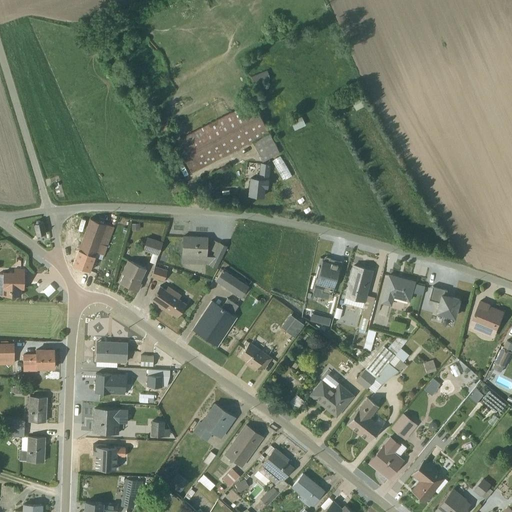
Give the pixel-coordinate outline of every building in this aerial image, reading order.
[(253,85),(269,79),(266,70),(250,76),(253,85)] [(354,105),(357,112),(366,107),(363,100),(354,105)] [(170,131),(175,141),(174,141),(190,173),(268,133),(251,101),(180,138),(175,128),(170,131)] [(343,121),(352,117),(347,107),(339,111),(343,121)] [(290,121),(294,129),(303,124),(294,129),(304,124),(301,117),(304,124),(300,117),(290,121)] [(268,134),(252,142),(262,161),(278,153),(268,134)] [(290,175),(279,156),(271,160),(283,180),(290,175)] [(248,194),(262,196),(263,187),(266,187),(268,164),(259,163),(257,178),(250,178),(248,194)] [(103,255),(113,226),(89,218),(73,264),(89,270),(95,252),(103,255)] [(35,223),(33,224),(36,236),(45,233),(42,221),(40,221),(39,220),(38,220),(37,220),(36,220),(36,221),(35,222),(35,223)] [(181,261),(181,262),(208,264),(216,268),(226,246),(212,239),(208,249),(213,251),(211,256),(205,255),(206,237),(183,236),(181,261)] [(146,237),(142,250),(151,253),(148,261),(154,263),(157,255),(161,242),(146,237)] [(163,253),(159,259),(165,263),(168,257),(163,253)] [(331,292),(341,262),(328,258),(327,261),(321,260),(312,294),(327,298),(329,291),(331,292)] [(119,282),(137,290),(140,283),(139,282),(145,268),(127,259),(120,273),(123,274),(119,282)] [(154,265),(150,277),(163,281),(167,270),(154,265)] [(357,332),(364,333),(368,319),(370,319),(375,300),(373,299),(374,297),(365,295),(371,270),(353,265),(343,302),(363,308),(357,332)] [(0,294),(20,295),(20,281),(25,281),(25,273),(24,273),(24,269),(23,269),(13,268),(14,272),(2,271),(2,273),(0,273),(0,294)] [(248,286),(222,269),(214,280),(240,297),(248,286)] [(388,275),(380,303),(390,305),(393,297),(408,301),(410,292),(421,295),(423,286),(412,283),(413,281),(388,275)] [(159,285),(150,298),(157,303),(158,306),(171,315),(172,313),(176,316),(186,303),(178,298),(180,294),(167,285),(165,289),(159,285)] [(446,290),(432,286),(428,298),(438,301),(434,313),(453,318),(458,299),(444,296),(446,290)] [(231,313),(237,305),(226,298),(221,306),(211,300),(192,328),(216,345),(236,316),(231,313)] [(469,327),(493,337),(504,311),(495,308),(494,310),(488,308),(490,304),(480,300),(469,327)] [(341,308),(335,307),(333,316),(339,318),(341,308)] [(303,323),(289,313),(280,326),(294,336),(303,323)] [(369,351),(375,331),(367,329),(364,341),(355,339),(353,348),(362,351),(362,349),(369,351)] [(406,340),(396,337),(386,348),(383,346),(355,380),(366,389),(367,387),(406,340)] [(493,367),(501,371),(503,366),(504,366),(511,352),(510,351),(511,347),(511,342),(506,339),(495,362),(493,367)] [(0,363),(13,363),(13,342),(7,342),(7,341),(0,340),(0,363)] [(116,361),(125,361),(126,342),(96,341),(95,365),(116,366),(116,361)] [(248,341),(238,356),(246,361),(245,363),(254,369),(258,364),(263,368),(271,357),(248,341)] [(367,387),(374,392),(380,384),(405,365),(402,362),(408,355),(400,348),(367,387)] [(22,353),(23,371),(36,371),(36,367),(53,367),(53,349),(35,349),(35,353),(22,353)] [(152,355),(140,354),(139,365),(152,366),(152,355)] [(432,360),(423,363),(426,373),(435,370),(432,360)] [(459,374),(454,364),(449,366),(454,377),(459,374)] [(95,373),(94,391),(124,393),(125,374),(95,373)] [(310,394),(336,415),(353,394),(327,373),(310,394)] [(161,375),(147,374),(146,385),(161,386),(161,375)] [(433,379),(424,389),(431,395),(438,387),(437,386),(439,384),(433,379)] [(21,393),(22,385),(15,384),(14,387),(10,387),(9,392),(21,393)] [(475,388),(468,397),(476,403),(483,394),(475,388)] [(490,390),(481,400),(496,411),(498,409),(500,411),(505,406),(502,404),(504,402),(490,390)] [(303,401),(295,394),(288,402),(296,409),(303,401)] [(28,396),(27,420),(45,421),(46,397),(28,396)] [(369,417),(378,406),(367,397),(345,423),(368,442),(384,422),(378,416),(374,421),(369,417)] [(219,437),(233,417),(214,403),(201,421),(198,420),(192,430),(206,440),(212,432),(219,437)] [(94,408),(93,431),(118,433),(118,422),(126,422),(127,408),(119,408),(119,409),(94,408)] [(393,429),(404,438),(416,423),(405,414),(393,429)] [(23,428),(24,420),(5,419),(5,427),(23,428)] [(152,436),(171,437),(171,429),(166,428),(167,422),(153,421),(152,436)] [(261,436),(245,425),(224,454),(240,465),(261,436)] [(23,436),(23,428),(5,427),(5,435),(23,436)] [(19,449),(18,459),(43,461),(44,437),(21,436),(20,450),(19,449)] [(399,444),(390,436),(368,462),(387,478),(403,459),(399,456),(406,447),(400,443),(399,444)] [(95,454),(94,468),(115,469),(116,455),(124,456),(124,446),(116,446),(113,446),(113,445),(92,444),(92,454),(95,454)] [(263,461),(253,475),(265,484),(269,479),(274,484),(273,486),(271,485),(259,498),(266,505),(287,483),(282,478),(292,466),(281,458),(283,455),(274,448),(263,461)] [(214,454),(210,451),(202,461),(207,464),(214,454)] [(410,489),(426,502),(434,491),(437,492),(446,480),(443,478),(444,477),(442,476),(442,475),(423,459),(410,474),(418,480),(410,489)] [(222,478),(229,485),(239,475),(231,468),(222,478)] [(187,481),(177,473),(169,484),(179,492),(187,481)] [(323,490),(302,473),(291,487),(300,494),(298,497),(308,506),(310,503),(312,504),(323,490)] [(214,484),(203,474),(198,479),(210,490),(214,484)] [(137,496),(140,481),(125,478),(120,505),(132,507),(135,496),(137,496)] [(234,483),(238,491),(248,486),(244,478),(234,483)] [(483,478),(474,489),(481,496),(482,495),(486,498),(493,490),(488,487),(491,484),(483,478)] [(462,511),(471,503),(452,488),(435,509),(438,511),(462,511)] [(190,489),(184,496),(188,499),(194,492),(190,489)] [(332,500),(321,511),(351,511),(344,505),(341,508),(332,500)] [(85,501),(83,511),(116,511),(117,503),(102,502),(102,503),(85,501)] [(511,511),(511,501),(509,506),(508,505),(501,511),(511,511)] [(41,511),(41,504),(22,503),(21,511),(14,510),(13,511),(41,511)]
